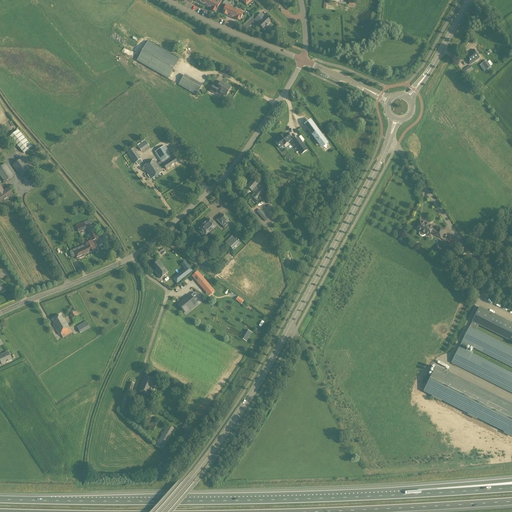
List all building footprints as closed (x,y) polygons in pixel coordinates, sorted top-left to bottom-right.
[(207,0),(205,6),(210,9),(214,0),(207,0)] [(221,1),(220,0),(214,0),(210,9),(211,9),(211,11),(215,13),(221,1)] [(227,15),(231,17),(234,9),(232,8),(232,7),(228,5),(227,6),(226,6),(222,14),(227,16),(227,15)] [(237,11),(234,9),(231,17),(235,19),(240,21),(243,13),(242,12),(242,11),(238,9),(237,11)] [(267,25),(270,22),(261,13),(254,20),(263,29),(265,27),(266,28),(268,25),(267,25)] [(168,79),(179,60),(148,42),(140,56),(137,61),(168,79)] [(479,58),(473,50),(464,57),(470,65),(479,58)] [(486,62),(482,65),(486,70),(490,67),(486,62)] [(476,68),(474,65),(471,68),(470,65),(461,71),(464,76),(476,68)] [(184,76),(179,85),(191,92),(194,94),(195,94),(197,95),(202,86),(199,85),(196,83),(187,78),(184,76)] [(217,87),(214,85),(210,91),(215,94),(217,91),(226,96),(228,92),(229,92),(230,90),(230,88),(221,82),(220,82),(217,87)] [(312,135),(320,145),(325,142),(310,121),(305,125),(312,135)] [(32,147),(18,131),(10,138),(24,154),(32,147)] [(278,139),(278,140),(275,142),(278,146),(279,147),(280,149),(291,140),(286,134),(283,136),(283,135),(278,139)] [(301,154),(307,150),(298,139),(293,143),(301,154)] [(141,151),(146,148),(146,147),(149,146),(145,141),(143,143),(138,146),(141,151)] [(165,146),(161,148),(172,166),(178,162),(175,158),(173,154),(171,155),(165,146)] [(166,170),(172,166),(161,148),(154,152),(160,162),(157,164),(154,160),(144,167),(151,179),(162,172),(160,169),(164,166),(166,170)] [(141,159),(134,149),(127,154),(134,164),(141,159)] [(12,165),(20,177),(32,168),(24,156),(12,165)] [(0,167),(0,176),(4,183),(14,176),(5,164),(0,167)] [(252,191),(253,189),(256,192),(252,197),(256,201),(260,196),(264,192),(258,187),(260,186),(253,180),(247,187),(247,188),(249,190),(249,189),(252,191)] [(4,191),(0,185),(0,202),(1,204),(13,195),(8,188),(4,191)] [(267,191),(261,197),(266,201),(270,196),(270,195),(272,193),(268,190),(267,191)] [(265,222),(268,219),(259,210),(256,213),(265,222)] [(218,220),(217,220),(218,221),(224,228),(225,228),(227,226),(228,225),(227,225),(225,222),(227,220),(228,219),(227,219),(224,215),(223,214),(223,215),(218,220)] [(203,225),(200,228),(199,229),(200,229),(201,231),(199,232),(202,235),(204,234),(205,235),(205,236),(206,235),(215,227),(216,226),(215,226),(210,220),(209,219),(209,220),(206,223),(205,223),(203,225)] [(90,220),(75,226),(78,233),(86,229),(90,237),(96,234),(90,220)] [(433,228),(421,221),(417,230),(421,232),(420,233),(420,234),(421,235),(422,236),(423,236),(424,235),(428,237),(431,233),(435,235),(434,235),(441,239),(445,230),(439,227),(437,231),(432,229),(433,228)] [(232,238),(227,243),(229,246),(233,249),(238,243),(232,238)] [(74,250),(73,250),(77,259),(78,259),(80,258),(85,256),(84,255),(87,254),(89,253),(96,250),(92,241),(85,244),(85,245),(84,246),(83,246),(76,249),(74,250)] [(451,251),(459,246),(456,241),(448,246),(451,251)] [(440,247),(437,253),(443,256),(446,251),(440,247)] [(170,261),(163,267),(159,261),(151,267),(156,274),(160,279),(166,274),(168,276),(170,275),(169,274),(177,269),(170,261)] [(192,271),(185,261),(181,265),(184,269),(177,275),(181,280),(192,271)] [(192,276),(207,293),(211,289),(197,272),(192,276)] [(179,305),(182,310),(186,308),(189,312),(197,305),(194,301),(198,298),(194,293),(179,305)] [(459,348),(451,363),(511,393),(511,374),(463,350),(466,344),(511,367),(511,348),(476,330),(478,325),(511,341),(511,323),(479,307),(472,322),(470,327),(469,327),(462,342),(462,343),(459,348)] [(77,325),(84,321),(81,315),(78,310),(71,314),(77,325)] [(59,335),(61,334),(63,338),(72,333),(70,328),(64,319),(64,318),(63,319),(60,315),(52,320),(54,324),(53,325),(59,335)] [(90,327),(86,322),(77,328),(80,333),(90,327)] [(246,330),(241,339),(246,342),(251,333),(246,330)] [(12,360),(8,351),(3,354),(0,355),(0,361),(2,365),(12,360)] [(511,405),(435,367),(424,391),(511,434),(511,405)] [(138,391),(150,396),(153,387),(152,386),(155,381),(145,376),(138,391)] [(121,405),(120,408),(125,410),(131,392),(134,384),(131,383),(130,382),(126,392),(125,392),(121,405)] [(153,402),(151,401),(152,401),(146,398),(144,404),(153,408),(155,403),(155,402),(153,401),(153,402)] [(155,417),(152,422),(150,425),(148,428),(154,431),(160,421),(160,420),(155,417)] [(190,433),(195,424),(187,419),(181,428),(190,433)] [(162,451),(175,429),(167,425),(157,444),(155,447),(161,450),(162,451)]
